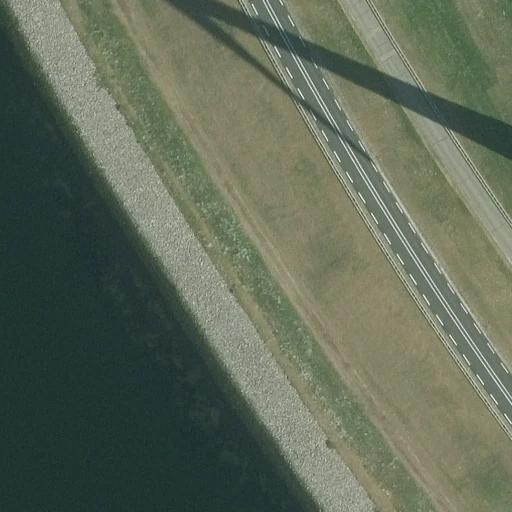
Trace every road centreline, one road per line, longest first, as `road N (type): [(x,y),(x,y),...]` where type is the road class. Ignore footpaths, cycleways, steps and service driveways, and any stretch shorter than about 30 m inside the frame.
road 1 (primary): [(511,399),(424,275),(265,0)]
road 2 (unclassified): [(511,246),(354,0)]
